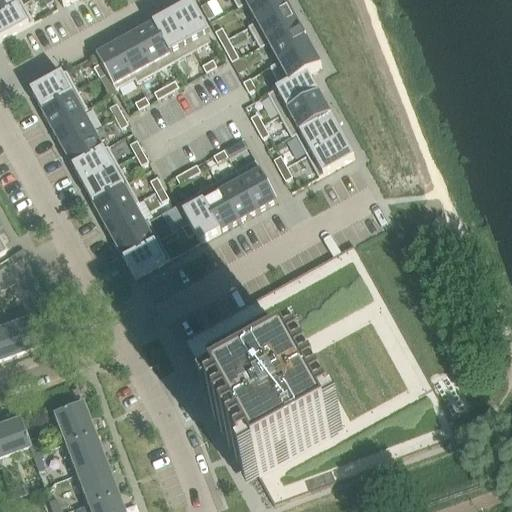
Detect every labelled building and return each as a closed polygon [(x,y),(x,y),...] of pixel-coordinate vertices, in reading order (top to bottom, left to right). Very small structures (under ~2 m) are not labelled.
[(0,0),(0,19),(23,7),(19,0),(0,0)] [(58,0),(64,9),(79,0),(58,0)] [(232,0),(238,11),(247,7),(246,6),(256,0),(232,0)] [(283,0),(256,0),(246,6),(247,7),(257,25),(288,8),(283,0)] [(173,15),(195,54),(215,44),(193,4),(173,15)] [(208,5),(201,9),(209,23),(215,19),(208,5)] [(23,7),(0,19),(0,43),(34,25),(23,7)] [(257,25),(248,29),(260,51),(269,46),(268,45),(299,28),(288,8),(257,25)] [(173,15),(154,25),(176,65),(195,54),(173,15)] [(157,75),(176,65),(154,25),(135,36),(157,75)] [(299,28),(268,45),(269,46),(279,65),(310,48),(299,28)] [(215,35),(221,45),(228,41),(223,31),(215,35)] [(135,36),(116,46),(135,82),(137,86),(157,75),(135,36)] [(239,61),(228,41),(221,45),(232,65),(239,61)] [(96,57),(101,66),(107,77),(116,92),(135,82),(116,46),(96,57)] [(279,65),(270,69),(281,89),(282,90),(307,76),(308,77),(321,69),(310,48),(279,65)] [(241,61),(232,66),(238,76),(247,71),(241,61)] [(213,63),(203,69),(207,76),(217,70),(213,63)] [(100,81),(107,77),(101,66),(94,70),(100,81)] [(31,93),(42,113),(78,93),(67,73),(31,93)] [(281,89),(268,97),(280,119),(319,97),(308,77),(307,76),(282,90),(281,89)] [(107,77),(100,81),(110,100),(112,98),(118,96),(116,92),(107,77)] [(250,81),(243,85),(249,96),(256,92),(250,81)] [(175,84),(165,90),(169,97),(179,91),(175,84)] [(158,103),(169,97),(165,90),(154,95),(158,103)] [(88,113),(78,93),(42,113),(53,132),(84,115),(88,113)] [(319,97),(280,119),(292,140),(296,138),(296,137),(330,118),(319,97)] [(146,100),(135,106),(139,113),(150,107),(146,100)] [(110,111),(116,121),(123,117),(117,107),(110,111)] [(84,115),(53,132),(63,151),(94,133),(84,115)] [(129,128),(123,117),(116,121),(121,132),(129,128)] [(256,131),(264,127),(258,117),(251,121),(256,131)] [(330,118),(296,137),(296,138),(307,158),(342,139),(330,118)] [(264,127),(256,131),(262,142),(269,138),(264,127)] [(63,151),(73,169),(104,151),(94,133),(63,151)] [(342,139),(307,158),(319,180),(354,161),(342,139)] [(130,148),(136,158),(143,154),(137,144),(130,148)] [(235,147),(224,153),(228,160),(239,154),(235,147)] [(73,169),(83,187),(119,168),(108,149),(104,151),(73,169)] [(224,153),(214,159),(217,166),(228,160),(224,153)] [(149,165),(143,154),(136,158),(142,169),(149,165)] [(274,163),(280,174),(287,170),(281,159),(274,163)] [(236,174),(258,214),(277,203),(256,163),(236,174)] [(94,206),(129,187),(119,168),(83,187),(94,206)] [(186,174),(190,181),(201,175),(197,168),(186,174)] [(287,170),(280,174),(286,184),(293,180),(287,170)] [(190,181),(186,174),(176,180),(180,187),(190,181)] [(217,185),(239,224),(258,214),(236,174),(217,185)] [(150,184),(156,195),(163,191),(157,180),(150,184)] [(239,224),(217,185),(197,196),(202,204),(220,235),(239,224)] [(94,206),(104,225),(135,208),(139,205),(129,187),(94,206)] [(169,202),(163,191),(156,195),(162,206),(169,202)] [(202,204),(183,214),(189,226),(195,237),(201,246),(220,235),(202,204)] [(179,207),(170,212),(181,231),(182,230),(189,226),(183,214),(179,207)] [(145,225),(135,208),(104,225),(113,242),(145,225)] [(369,221),(377,240),(399,231),(391,211),(369,221)] [(124,262),(160,242),(149,223),(145,225),(113,242),(124,262)] [(195,237),(189,226),(182,230),(188,241),(195,237)] [(402,239),(382,249),(392,269),(412,258),(402,239)] [(160,242),(124,262),(135,282),(171,262),(160,242)] [(355,249),(184,343),(222,414),(217,417),(213,419),(216,425),(217,424),(221,431),(220,432),(224,438),(225,438),(229,445),(228,445),(231,451),(232,451),(236,458),(235,459),(238,465),(239,464),(243,471),(242,472),(246,478),(249,476),(255,473),(275,509),(452,443),(453,442),(454,442),(454,441),(454,440),(454,439),(454,438),(445,411),(355,249)] [(0,290),(2,293),(19,283),(9,266),(0,271),(0,290)] [(33,319),(10,328),(20,356),(43,347),(41,339),(49,336),(43,317),(34,321),(33,319)] [(10,328),(0,331),(0,363),(20,356),(10,328)] [(166,392),(191,384),(179,348),(154,356),(166,392)] [(65,446),(92,436),(81,405),(54,416),(53,416),(65,446)] [(18,422),(0,428),(0,460),(28,450),(26,444),(26,443),(19,424),(18,422)] [(104,466),(92,436),(65,446),(76,477),(104,466)] [(35,440),(26,444),(28,450),(31,458),(40,454),(35,440)] [(40,454),(31,458),(37,473),(46,469),(40,454)] [(88,507),(115,497),(104,466),(76,477),(88,507)] [(13,501),(28,496),(25,487),(10,493),(13,501)] [(0,505),(13,501),(10,493),(0,496),(0,505)] [(120,511),(115,497),(88,507),(89,511),(120,511)] [(60,511),(57,501),(48,504),(51,511),(60,511)]
